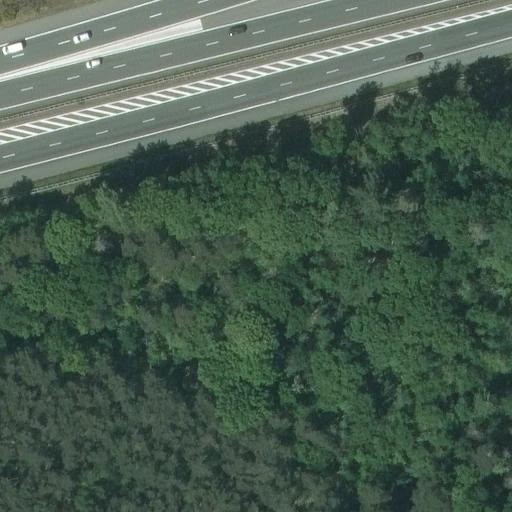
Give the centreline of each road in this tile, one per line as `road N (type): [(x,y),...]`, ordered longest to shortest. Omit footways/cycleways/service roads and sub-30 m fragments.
road 1 (motorway): [(0,151),(511,23)]
road 2 (motorway): [(387,0),(0,91)]
road 3 (motorway): [(206,0),(0,63)]
